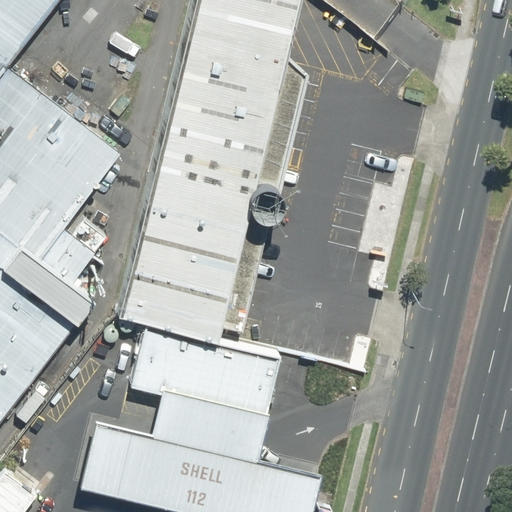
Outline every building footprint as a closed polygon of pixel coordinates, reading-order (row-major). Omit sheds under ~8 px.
[(0,0),(0,72),(52,0),(0,0)] [(197,0),(121,309),(228,335),(314,0),(197,0)] [(9,64),(0,76),(0,427),(102,294),(46,252),(78,209),(124,150),(9,64)] [(291,350),(150,317),(135,379),(162,385),(264,410),(276,413),(291,350)] [(264,410),(162,385),(153,419),(94,404),(78,469),(253,511),(300,511),(313,461),(255,447),(264,410)] [(11,459),(0,474),(0,511),(16,511),(40,481),(11,459)]
